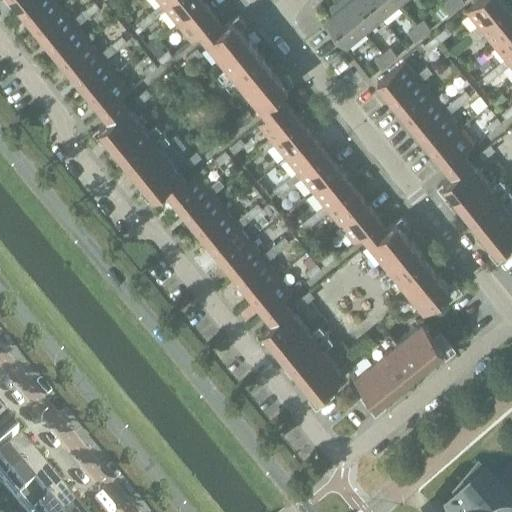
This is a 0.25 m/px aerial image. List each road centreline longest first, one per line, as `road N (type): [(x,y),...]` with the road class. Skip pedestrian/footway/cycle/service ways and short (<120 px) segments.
road 1 (residential): [(511,322),(355,450),(333,455),(0,43)]
road 2 (secondary): [(308,511),(0,138)]
road 3 (residential): [(511,322),(272,19)]
road 4 (secondary): [(0,288),(182,511)]
road 5 (residential): [(127,511),(0,361)]
road 6 (residential): [(367,511),(511,393)]
